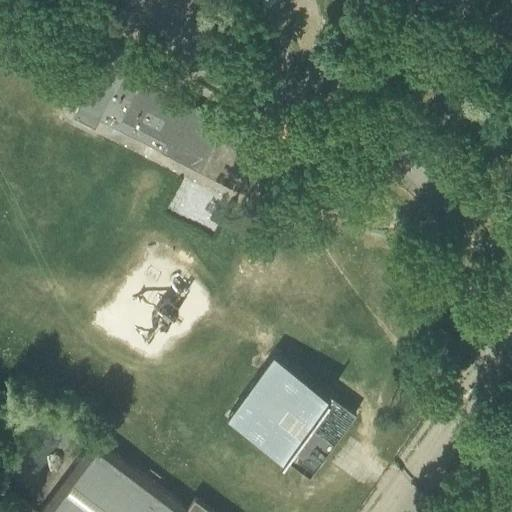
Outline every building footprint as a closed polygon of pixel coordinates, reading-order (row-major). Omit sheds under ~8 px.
[(240,0),(257,17),(273,0),(240,0)] [(511,0),(507,0),(496,11),(511,27),(511,0)] [(177,78),(132,55),(111,45),(74,117),(96,127),(100,118),(163,151),(168,142),(238,178),(257,142),(185,105),(187,101),(179,97),(176,101),(168,96),(177,78)] [(70,108),(79,97),(65,86),(56,97),(70,108)] [(0,123),(0,156),(27,151),(21,120),(0,123)] [(288,362),(242,425),(311,475),(357,412),(288,362)] [(96,437),(39,511),(217,511),(195,496),(188,505),(148,475),(96,437)]
